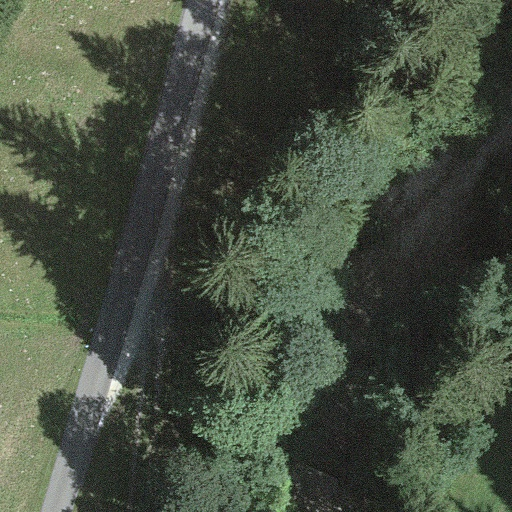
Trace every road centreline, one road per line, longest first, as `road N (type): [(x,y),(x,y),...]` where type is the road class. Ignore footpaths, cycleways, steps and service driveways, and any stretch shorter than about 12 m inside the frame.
road 1 (unclassified): [(212,0),(56,511)]
road 2 (track): [(152,216),(154,341),(140,511)]
